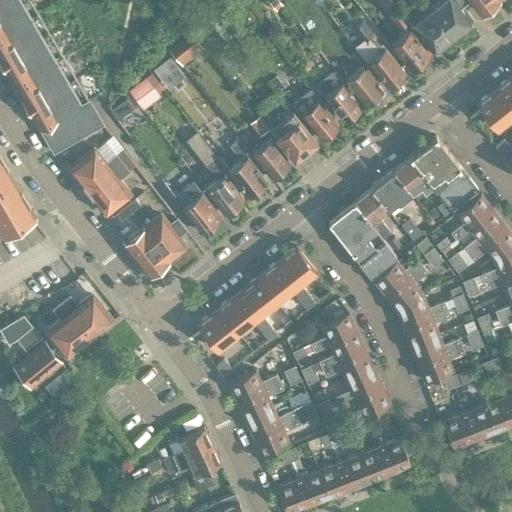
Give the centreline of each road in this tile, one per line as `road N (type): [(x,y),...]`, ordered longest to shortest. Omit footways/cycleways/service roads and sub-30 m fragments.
road 1 (residential): [(472,511),(435,464),(358,284),(297,211)]
road 2 (residential): [(155,323),(0,100)]
road 3 (residential): [(269,511),(231,426),(155,323)]
road 4 (residential): [(439,98),(297,211)]
road 5 (residential): [(297,211),(155,323)]
